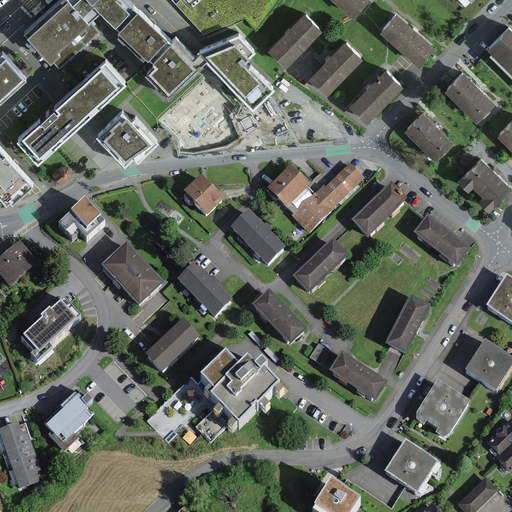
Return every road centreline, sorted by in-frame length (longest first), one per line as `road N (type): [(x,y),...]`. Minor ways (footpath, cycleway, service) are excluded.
road 1 (residential): [(151,511),(220,461),(323,458),(370,441),(485,268),(495,240)]
road 2 (residential): [(20,220),(116,174),(372,143)]
road 3 (residential): [(20,220),(87,277),(104,326),(92,360),(71,379),(0,411)]
road 4 (residential): [(372,143),(510,0)]
road 5 (residential): [(372,143),(495,240)]
